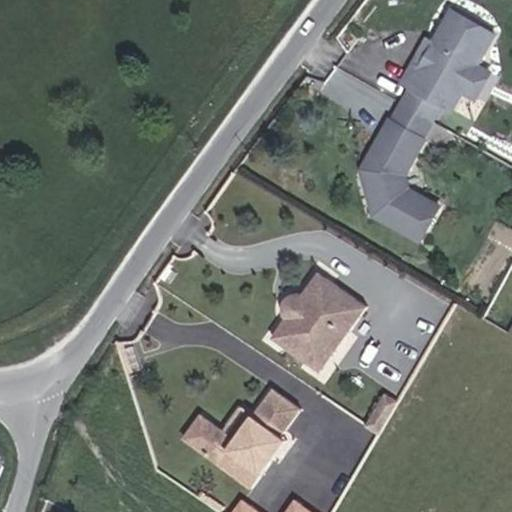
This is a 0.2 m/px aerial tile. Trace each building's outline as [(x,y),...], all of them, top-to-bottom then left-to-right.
[(495,32),(454,9),(422,65),(415,61),(404,80),(413,85),(443,102),(453,108),(464,87),(471,75),(478,63),(478,62),(482,61),(485,55),(484,51),(495,32)] [(430,34),(415,61),(422,65),(437,38),(430,34)] [(478,63),(471,75),(464,87),(477,95),(491,71),(478,63)] [(443,102),(413,85),(403,103),(433,119),(443,102)] [(433,119),(403,103),(394,120),(423,136),(433,119)] [(404,171),(423,136),(394,120),(367,166),(373,169),(369,177),(378,210),(422,236),(442,202),(415,187),(412,191),(407,188),(396,175),(399,169),(404,171)] [(415,187),(404,171),(399,169),(396,175),(407,188),(412,191),(415,187)] [(276,332),(283,337),(299,313),(296,310),(304,298),(307,301),(326,274),(318,269),(276,332)] [(299,313),(283,337),(314,358),(323,344),(333,351),(367,302),(326,274),(307,301),(304,298),(296,310),(299,313)] [(323,344),(314,358),(324,365),(333,351),(323,344)] [(277,384),(268,397),(276,403),(286,390),(277,384)] [(268,397),(259,411),(243,436),(230,427),(213,416),(195,442),(258,485),(281,451),(279,441),(285,433),(305,403),(286,390),(276,403),(268,397)] [(243,436),(259,411),(247,403),(230,427),(243,436)] [(195,442),(213,416),(208,412),(190,439),(195,442)] [(281,451),(290,437),(285,433),(279,441),(281,451)] [(271,511),(245,493),(231,511),(324,511),(299,494),(286,511),(271,511)]
